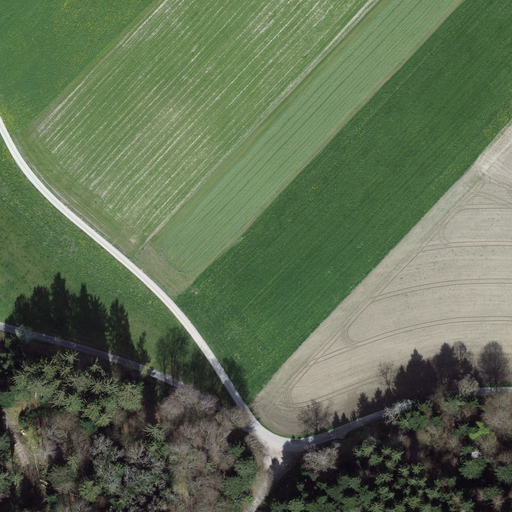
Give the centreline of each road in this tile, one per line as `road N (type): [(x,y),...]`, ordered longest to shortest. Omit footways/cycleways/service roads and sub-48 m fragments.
road 1 (track): [(0,123),(26,170),(180,315),(254,427),(285,453)]
road 2 (track): [(254,427),(140,367),(0,325)]
road 3 (track): [(285,453),(412,400),(511,390)]
